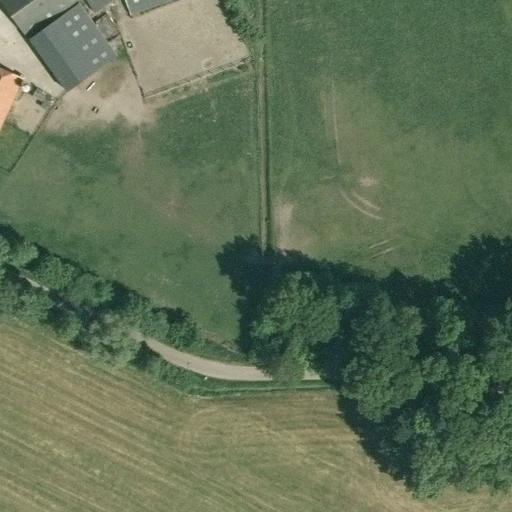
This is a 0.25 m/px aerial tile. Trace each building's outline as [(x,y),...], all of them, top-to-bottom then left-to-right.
[(2,0),(27,35),(75,0),(2,0)] [(85,0),(95,13),(112,0),(85,0)] [(125,0),(130,14),(169,0),(125,0)] [(79,4),(30,39),(68,91),(117,56),(79,4)] [(0,125),(21,79),(0,68),(0,125)]
